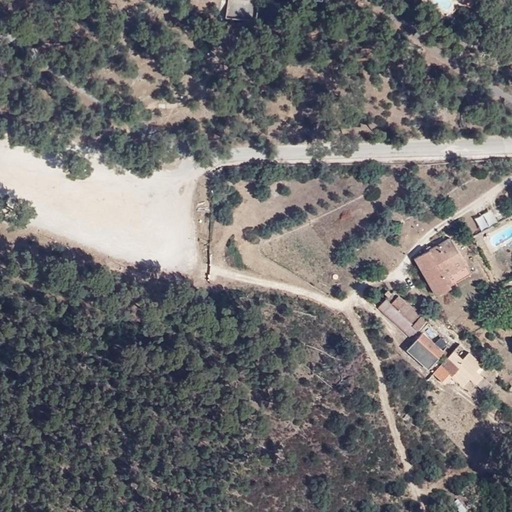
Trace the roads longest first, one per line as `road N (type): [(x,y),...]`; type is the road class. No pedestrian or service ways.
road 1 (residential): [(0,130),(120,165),(511,143)]
road 2 (unknown): [(511,181),(422,244),(361,317),(418,487)]
